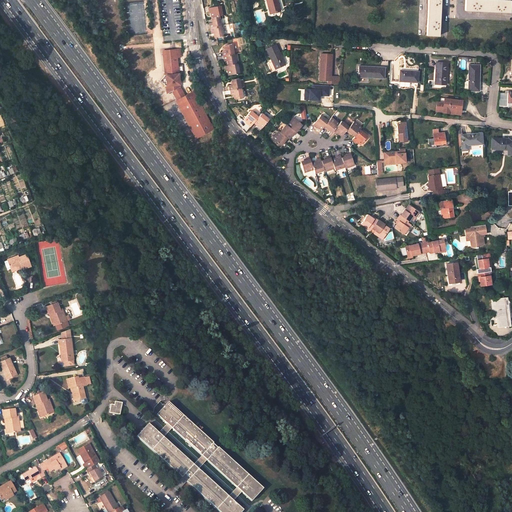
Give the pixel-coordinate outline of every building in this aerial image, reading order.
[(264,0),(269,17),(281,14),(280,11),(270,13),(266,0),(264,0)] [(280,11),(277,0),(266,0),(270,13),(280,11)] [(428,0),(427,35),(439,36),(440,0),(428,0)] [(508,0),(465,0),(465,10),(509,12),(510,0),(508,0)] [(222,15),(220,6),(208,8),(209,13),(210,12),(211,17),(219,16),(222,15)] [(211,17),(212,22),(209,23),(210,28),(221,26),(219,16),(211,17)] [(221,26),(210,28),(211,33),(214,32),(216,37),(223,35),(221,26)] [(234,54),(232,44),(224,45),(225,50),(222,51),(223,56),(234,54)] [(276,44),(266,49),(275,69),(285,64),(276,44)] [(173,51),(163,51),(163,55),(167,55),(167,68),(168,68),(168,71),(164,71),(164,75),(163,75),(158,81),(163,86),(164,86),(164,93),(168,91),(177,87),(176,58),(180,58),(180,50),(176,50),(176,52),(173,52),(173,51)] [(321,53),(319,79),(328,80),(328,83),(339,84),(339,77),(331,76),(332,54),(321,53)] [(224,61),(227,60),(228,65),(236,64),(234,54),(223,56),(224,61)] [(436,62),(435,84),(440,84),(446,85),(447,63),(436,62)] [(228,76),(239,73),(237,63),(236,64),(228,65),(225,66),(226,70),(227,70),(228,76)] [(480,65),(468,65),(468,87),(467,87),(467,90),(468,90),(468,91),(479,91),(480,65)] [(359,66),(358,77),(384,79),(385,67),(359,66)] [(399,70),(399,81),(418,82),(418,71),(399,70)] [(232,84),(229,85),(230,90),(241,88),(239,78),(231,80),(232,84)] [(303,88),(303,99),(319,100),(319,95),(329,96),(329,85),(309,85),(309,88),(303,88)] [(177,87),(168,91),(173,101),(182,97),(177,87)] [(235,99),(243,98),(241,88),(230,90),(231,95),(234,95),(235,99)] [(182,97),(173,101),(190,140),(208,132),(190,93),(182,97)] [(462,100),(444,98),(444,102),(439,102),(436,104),(436,108),(438,111),(443,111),(443,112),(449,113),(449,109),(461,110),(462,100)] [(258,117),(250,111),(243,119),(248,122),(247,123),(251,126),(254,123),(258,117)] [(262,128),(269,119),(261,113),(258,117),(254,123),(257,126),(258,124),(262,128)] [(328,121),(320,115),(313,124),(317,127),(317,126),(322,129),(324,127),(328,121)] [(300,129),(303,125),(293,117),(287,125),(296,132),(299,128),(300,129)] [(324,127),(327,130),(328,129),(332,132),(334,130),(339,124),(331,118),(328,121),(324,127)] [(334,130),(338,133),(338,132),(342,135),(346,131),(349,127),(341,120),(339,124),(334,130)] [(346,131),(350,134),(351,133),(355,136),(360,130),(361,127),(354,121),(349,127),(346,131)] [(394,142),(407,141),(406,122),(401,122),(400,121),(393,121),(394,142)] [(291,135),(292,135),(296,132),(287,125),(286,124),(280,132),(288,138),(288,139),(291,135)] [(445,144),(444,133),(438,133),(438,128),(433,129),(433,134),(432,134),(433,138),(428,138),(429,145),(445,144)] [(360,144),(368,136),(360,130),(355,136),(352,139),(356,142),(356,141),(360,144)] [(272,138),(280,145),(283,141),(285,142),(288,138),(280,132),(278,131),(272,138)] [(461,135),(462,152),(468,152),(467,144),(482,143),(481,133),(461,135)] [(492,138),(492,148),(508,149),(508,154),(511,154),(511,139),(509,139),(509,137),(506,137),(506,139),(492,138)] [(405,162),(403,148),(399,149),(399,151),(382,152),(383,161),(396,160),(396,162),(396,163),(405,162)] [(344,166),(345,168),(354,164),(350,153),(345,155),(346,156),(341,158),(344,166)] [(340,155),(336,157),(336,158),(332,160),(334,168),(335,170),(344,166),(341,158),(340,155)] [(325,171),(334,168),(332,160),(330,156),(325,158),(326,159),(321,161),(324,169),(325,171)] [(300,162),(303,172),(313,169),(311,163),(310,159),(309,157),(305,159),(305,160),(300,162)] [(316,160),(316,161),(311,163),(313,169),(314,173),(324,169),(321,161),(320,158),(316,160)] [(439,171),(438,168),(428,170),(429,175),(428,175),(429,183),(427,185),(431,190),(433,190),(433,195),(442,194),(445,194),(445,189),(442,190),(441,183),(439,171)] [(403,185),(402,177),(375,179),(377,190),(385,189),(385,187),(396,186),(403,185)] [(453,216),(451,200),(436,202),(437,208),(440,208),(440,218),(453,216)] [(409,221),(410,219),(412,221),(413,221),(416,218),(415,217),(418,212),(409,205),(408,205),(406,208),(407,209),(406,210),(405,210),(404,209),(401,215),(409,221)] [(370,216),(367,214),(361,223),(367,228),(366,228),(370,231),(372,228),(377,220),(371,215),(370,216)] [(395,227),(403,233),(407,228),(408,228),(411,225),(407,222),(409,221),(401,215),(400,215),(397,220),(398,221),(399,221),(397,224),(395,227)] [(373,233),(376,235),(378,233),(384,237),(389,228),(386,226),(385,227),(383,225),(384,224),(378,219),(377,220),(372,228),(375,230),(373,233)] [(474,225),(467,227),(468,235),(471,234),(472,238),(472,245),(476,246),(476,247),(479,247),(479,246),(483,244),(483,240),(485,240),(485,233),(488,233),(488,224),(477,225),(474,225)] [(408,257),(425,254),(429,252),(430,255),(445,251),(442,240),(428,244),(428,242),(423,244),(406,248),(408,257)] [(23,269),(31,266),(25,251),(17,254),(17,255),(7,259),(11,269),(22,266),(22,267),(23,269)] [(489,267),(488,258),(483,259),(477,260),(478,264),(479,268),(478,268),(478,273),(490,271),(490,267),(489,267)] [(458,273),(457,262),(446,263),(448,279),(447,279),(448,283),(449,283),(459,281),(459,276),(457,276),(457,273),(458,273)] [(481,286),(491,284),(490,275),(491,275),(490,271),(478,273),(479,277),(480,277),(480,280),(481,286)] [(504,298),(492,299),(494,316),(498,315),(499,324),(508,323),(506,306),(505,306),(504,298)] [(61,323),(66,321),(62,309),(60,310),(57,303),(46,307),(49,316),(52,315),(55,325),(59,323),(59,324),(61,323)] [(74,359),(71,338),(69,338),(67,330),(60,333),(61,340),(59,340),(60,349),(62,349),(64,361),(65,365),(71,364),(71,360),(74,359)] [(16,375),(9,358),(7,359),(6,356),(0,358),(1,361),(0,361),(0,364),(3,371),(4,370),(8,379),(16,375)] [(75,401),(85,398),(83,387),(86,386),(84,378),(78,379),(78,377),(66,380),(68,389),(70,388),(71,392),(73,392),(75,401)] [(48,414),(54,412),(49,400),(47,400),(44,393),(33,397),(36,407),(38,406),(42,417),(47,415),(48,415),(48,414)] [(120,414),(122,403),(115,401),(114,405),(111,404),(110,408),(110,413),(120,414)] [(166,423),(158,432),(148,423),(137,436),(182,477),(185,474),(190,478),(187,481),(220,511),(241,511),(243,510),(233,501),(241,491),(251,501),(263,488),(218,447),(217,448),(212,444),(213,443),(168,402),(157,414),(166,423)] [(15,432),(20,431),(18,416),(16,417),(15,409),(3,411),(5,423),(7,423),(8,433),(14,432),(15,432)] [(63,442),(56,446),(59,451),(66,447),(63,442)] [(99,462),(89,444),(80,449),(87,462),(85,463),(83,465),(86,469),(95,464),(99,462)] [(80,449),(77,450),(85,463),(87,462),(80,449)] [(61,470),(67,466),(60,453),(44,462),(48,468),(49,471),(54,468),(54,469),(59,466),(60,468),(61,470)] [(43,471),(48,468),(44,462),(40,464),(40,465),(43,471)] [(94,481),(102,476),(95,464),(86,469),(91,477),(92,477),(94,481)] [(30,479),(35,476),(37,480),(42,478),(40,476),(45,473),(43,471),(40,465),(39,466),(36,468),(35,467),(23,475),(25,480),(29,477),(30,479)] [(13,493),(16,491),(11,481),(0,486),(0,497),(1,499),(5,497),(13,493)] [(110,511),(118,508),(109,492),(100,497),(108,511),(110,511)]
